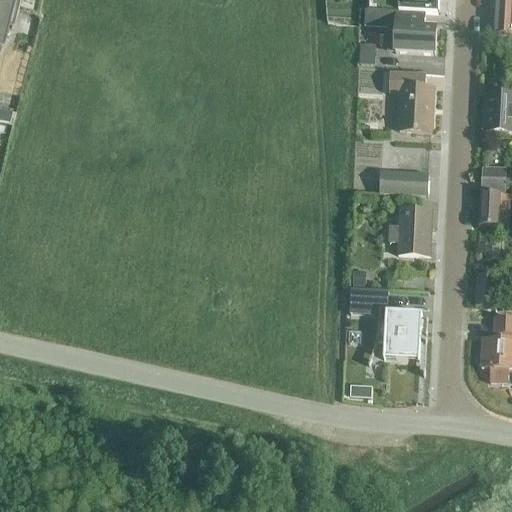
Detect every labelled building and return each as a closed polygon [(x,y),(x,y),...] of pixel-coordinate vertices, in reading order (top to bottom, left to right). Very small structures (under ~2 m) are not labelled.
[(13,32),(20,0),(0,0),(0,50),(5,30),(13,32)] [(367,0),(367,13),(425,16),(438,17),(438,0),(367,0)] [(511,0),(490,0),(489,36),(490,36),(511,37),(511,0)] [(367,13),(366,28),(390,30),(388,53),(394,54),(394,55),(434,58),(436,31),(424,30),(425,16),(367,13)] [(361,46),(360,66),(375,67),(376,48),(361,46)] [(430,136),(432,91),(424,91),(425,77),(389,76),(388,96),(400,96),(398,134),(430,136)] [(511,136),(511,98),(486,97),(484,135),(511,136)] [(0,113),(0,126),(9,128),(12,116),(0,113)] [(505,195),(506,172),(482,172),(481,196),(505,195)] [(427,199),(428,177),(380,175),(379,197),(427,199)] [(508,199),(481,198),(479,230),(507,231),(508,199)] [(429,260),(432,214),(400,212),(399,231),(390,230),(389,245),(399,245),(398,258),(429,260)] [(484,249),(483,262),(497,262),(497,250),(484,249)] [(367,274),(354,274),(354,286),(367,286),(367,274)] [(495,311),(497,279),(476,277),(474,309),(495,311)] [(380,312),(388,312),(388,294),(351,292),(350,317),(376,318),(376,311),(379,312),(380,312)] [(421,323),(421,316),(386,314),(385,325),(380,324),(380,312),(379,312),(379,317),(379,324),(378,335),(376,346),(372,357),(368,368),(369,369),(373,359),(377,346),(384,346),(383,362),(419,364),(420,336),(425,336),(423,379),(424,379),(427,323),(421,323)] [(511,322),(494,321),(493,338),(495,338),(495,346),(484,346),(482,372),(491,372),(490,386),(501,386),(500,392),(509,391),(511,391),(511,322)] [(354,389),(353,399),(367,400),(367,389),(354,389)]
